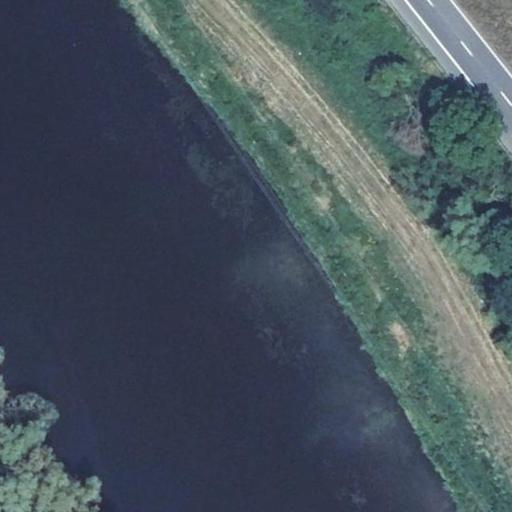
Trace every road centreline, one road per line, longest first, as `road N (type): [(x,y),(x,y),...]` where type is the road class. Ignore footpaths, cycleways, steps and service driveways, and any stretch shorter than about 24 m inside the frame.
road 1 (track): [(207,0),(300,94),(356,166),(418,253),(511,422)]
road 2 (motorway): [(423,0),(511,112)]
